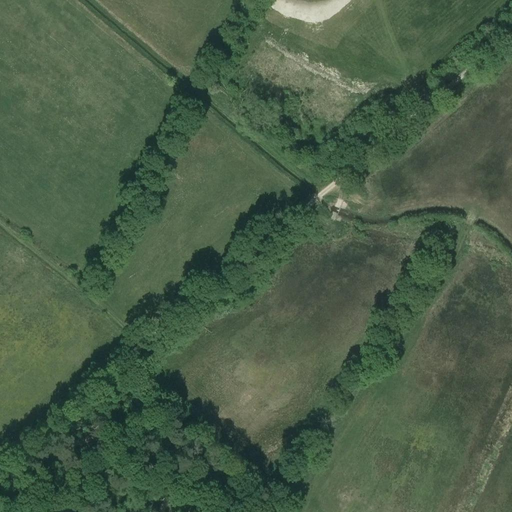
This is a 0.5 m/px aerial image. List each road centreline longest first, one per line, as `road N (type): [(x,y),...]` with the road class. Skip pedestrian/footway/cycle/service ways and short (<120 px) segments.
road 1 (track): [(0,457),(511,35)]
road 2 (track): [(136,345),(0,227)]
